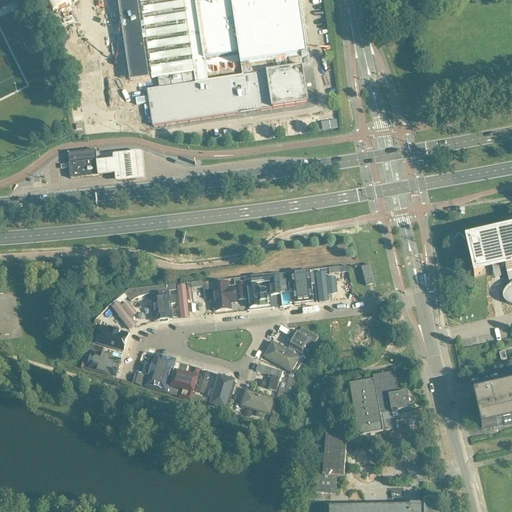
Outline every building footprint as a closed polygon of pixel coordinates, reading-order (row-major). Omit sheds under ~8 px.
[(303,69),(297,70),(295,58),(307,56),(299,0),(140,0),(152,79),(158,78),(160,90),(148,91),(153,127),(308,104),(303,69)] [(98,161),(98,160),(97,152),(96,151),(95,151),(70,154),(69,154),(68,154),(68,155),(69,164),(70,179),(69,179),(70,179),(70,180),(71,180),(71,179),(99,176),(99,177),(100,177),(100,176),(101,176),(101,175),(100,175),(98,161)] [(112,162),(95,164),(97,178),(114,176),(115,184),(144,181),(141,154),(112,157),(112,162)] [(511,229),(497,233),(499,242),(481,246),(466,240),(469,253),(471,253),(474,264),(471,264),(474,278),(485,265),(491,264),(493,271),(499,270),(498,262),(504,261),(506,270),(510,287),(509,287),(508,288),(507,289),(506,290),(505,291),(505,292),(504,294),(503,295),(503,296),(503,297),(503,298),(503,299),(503,300),(504,300),(504,301),(505,302),(505,303),(506,303),(507,304),(510,305),(511,305),(511,229)] [(371,266),(361,268),(366,287),(376,284),(371,266)] [(309,273),(291,275),(295,304),(313,302),(311,285),(315,285),(314,274),(309,274),(309,273)] [(287,274),(279,275),(279,276),(281,289),(290,288),(288,274),(287,274)] [(253,278),(245,279),(245,285),(254,284),(262,283),(269,282),(271,296),(281,295),(279,282),(279,275),(278,275),(261,277),(253,278)] [(326,275),(317,275),(320,303),(329,302),(328,295),(337,294),(336,280),(326,281),(326,275)] [(228,283),(211,285),(215,314),(231,312),(228,283)] [(140,289),(139,289),(142,295),(165,292),(176,291),(176,285),(165,286),(140,289)] [(245,285),(237,285),(239,301),(247,300),(245,285)] [(258,286),(247,287),(250,309),(260,308),(259,303),(267,303),(266,290),(258,291),(258,286)] [(186,288),(178,289),(181,319),(189,318),(187,301),(192,301),(191,292),(187,293),(186,288)] [(130,290),(125,294),(128,298),(132,303),(142,295),(139,289),(130,290)] [(125,294),(119,299),(122,302),(128,298),(125,294)] [(169,294),(152,296),(155,322),(172,320),(170,305),(171,305),(172,305),(174,305),(175,305),(175,298),(170,299),(169,294)] [(119,299),(110,306),(113,309),(122,302),(119,299)] [(119,304),(113,309),(129,330),(136,325),(132,321),(135,318),(133,316),(136,314),(128,304),(123,309),(119,304)] [(101,322),(96,321),(93,331),(98,333),(101,322)] [(102,328),(97,345),(120,352),(121,349),(124,350),(128,336),(129,336),(128,336),(119,333),(119,331),(118,329),(114,327),(112,328),(112,331),(102,328)] [(94,346),(98,333),(93,331),(89,344),(94,346)] [(299,332),(290,347),(303,355),(302,357),(305,359),(308,354),(305,351),(312,340),(299,332)] [(87,369),(94,346),(89,344),(82,367),(87,369)] [(273,344),(265,358),(291,373),(300,359),(293,356),(295,353),(290,350),(288,352),(273,344)] [(92,353),(88,369),(116,378),(120,364),(120,361),(92,353)] [(145,365),(143,372),(150,375),(146,387),(166,393),(175,362),(156,356),(152,367),(145,365)] [(259,366),(257,373),(269,376),(268,378),(272,380),(269,390),(277,393),(280,380),(281,380),(283,373),(259,366)] [(198,379),(190,377),(190,375),(184,373),(183,375),(175,373),(171,387),(182,390),(179,398),(191,402),(198,379)] [(350,385),(357,428),(358,436),(395,430),(393,422),(412,419),(411,410),(408,393),(399,394),(395,373),(373,377),(374,381),(350,385)] [(140,386),(144,376),(139,374),(138,376),(135,375),(133,384),(135,385),(140,386)] [(299,377),(294,376),(291,375),(288,385),(282,383),(277,399),(283,401),(284,398),(292,401),(299,377)] [(210,391),(208,397),(212,398),(210,406),(226,410),(235,381),(219,376),(214,393),(210,391)] [(511,386),(474,396),(481,428),(496,424),(497,427),(511,423),(511,386)] [(167,393),(167,394),(177,397),(179,392),(168,388),(167,393)] [(246,392),(241,408),(258,413),(257,417),(263,419),(264,414),(270,416),(275,400),(246,392)] [(208,407),(210,401),(194,396),(192,402),(208,407)] [(278,416),(283,401),(277,399),(276,401),(272,415),(278,416)] [(278,416),(272,415),(269,425),(275,427),(278,416)] [(344,479),(347,445),(348,437),(326,435),(325,444),(318,443),(314,491),(312,491),(312,492),(314,492),(314,494),(335,496),(337,479),(344,479)] [(331,509),(324,510),(324,511),(437,511),(434,500),(424,501),(424,505),(410,505),(410,508),(331,509)]
